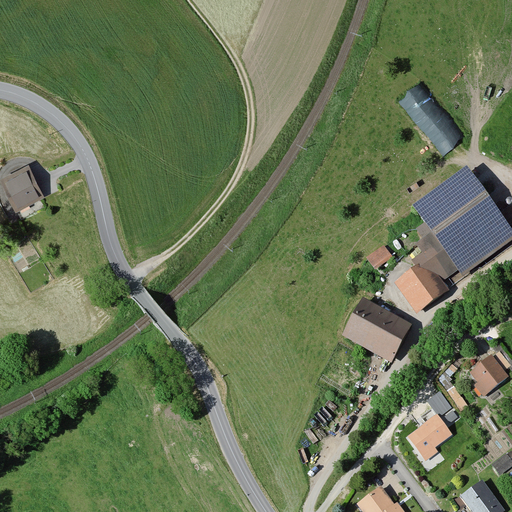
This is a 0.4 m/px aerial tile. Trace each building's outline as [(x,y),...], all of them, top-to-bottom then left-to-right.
[(27,169),(6,179),(23,217),(45,207),(27,169)] [(511,245),(511,234),(465,171),(411,210),(430,236),(415,246),(422,256),(414,263),(418,268),(393,287),(415,316),(511,245)] [(383,248),(366,260),(376,274),(393,261),(383,248)] [(409,326),(361,301),(341,339),(389,364),(409,326)] [(507,362),(497,352),(492,356),(502,366),(507,362)] [(491,358),(469,375),(486,396),(508,378),(491,358)] [(439,389),(426,399),(439,416),(452,405),(439,389)] [(436,416),(407,438),(424,460),(453,438),(436,416)] [(511,449),(510,447),(491,463),(500,475),(511,464),(511,449)] [(504,511),(482,482),(459,499),(468,511),(504,511)] [(380,489),(356,506),(360,511),(403,511),(397,503),(393,507),(380,489)]
